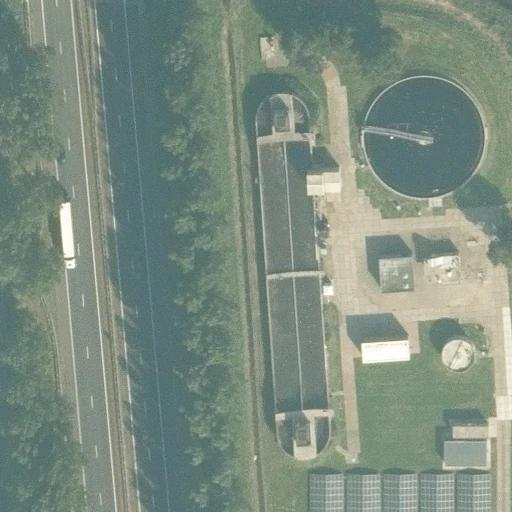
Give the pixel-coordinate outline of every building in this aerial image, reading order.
[(382,255),(386,286),(417,283),(414,252),(382,255)] [(460,252),(424,254),(426,272),(439,271),(440,282),(462,281),(460,252)] [(465,355),(458,331),(429,339),(436,363),(465,355)] [(409,335),(362,338),(363,358),(411,354),(409,335)] [(489,424),(455,423),(455,435),(489,435),(489,424)] [(487,439),(445,439),(445,463),(487,463),(487,439)]
